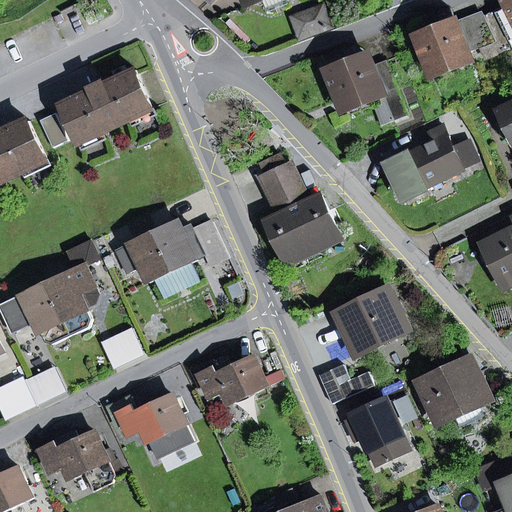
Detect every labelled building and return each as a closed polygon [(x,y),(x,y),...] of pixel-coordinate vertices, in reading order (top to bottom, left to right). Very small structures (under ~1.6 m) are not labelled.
[(509,11),(486,21),(495,41),(500,53),(511,46),(511,0),(505,0),(504,1),(509,11)] [(305,15),(313,36),(332,28),(324,8),(305,15)] [(486,21),(483,14),(458,25),(452,9),(428,18),(434,34),(419,40),(425,56),(431,54),(437,72),(472,59),(469,51),(495,41),(486,21)] [(302,40),(313,36),(305,15),(294,19),(302,40)] [(409,114),(388,61),(374,66),(371,58),(329,74),(343,109),(384,91),(388,102),(376,107),(383,124),(409,114)] [(135,120),(137,124),(158,114),(138,71),(105,86),(104,84),(94,88),(95,91),(65,105),(86,148),(107,138),(105,134),(135,120)] [(511,105),(500,111),(505,121),(499,123),(504,135),(510,132),(511,135),(511,105)] [(0,183),(26,171),(28,176),(51,165),(30,121),(0,135),(0,183)] [(429,188),(466,170),(465,168),(480,161),(471,142),(456,149),(445,126),(429,133),(434,142),(389,163),(408,201),(430,190),(429,188)] [(263,178),(277,207),(307,192),(293,164),(263,178)] [(321,242),(324,248),(344,239),(323,196),(269,222),(271,225),(269,226),(287,258),(321,242)] [(157,232),(176,273),(194,264),(200,261),(185,229),(181,221),(157,232)] [(231,259),(214,223),(196,231),(208,257),(213,267),(231,259)] [(200,261),(208,257),(196,231),(193,225),(185,229),(200,261)] [(511,231),(484,246),(502,278),(511,273),(511,231)] [(157,281),(176,273),(157,232),(120,250),(131,273),(144,267),(152,284),(157,281)] [(70,252),(78,270),(49,285),(67,323),(73,336),(91,327),(95,320),(83,295),(99,287),(89,265),(102,259),(94,241),(70,252)] [(165,299),(203,281),(194,264),(176,273),(157,281),(165,299)] [(73,336),(67,323),(49,285),(1,308),(13,331),(37,320),(48,343),(55,345),(73,336)] [(395,334),(397,337),(411,330),(405,318),(402,320),(390,295),(345,317),(349,326),(358,322),(370,346),(395,334)] [(361,350),(370,346),(358,322),(349,326),(361,350)] [(134,329),(104,343),(116,370),(147,356),(134,329)] [(478,373),(485,367),(460,336),(437,359),(445,376),(473,362),(478,373)] [(227,392),(234,405),(286,380),(282,371),(266,378),(256,358),(221,374),(215,361),(192,371),(201,389),(208,386),(214,398),(227,392)] [(455,418),(454,415),(456,414),(480,403),(490,399),(478,373),(473,362),(445,376),(425,385),(437,410),(434,411),(440,425),(455,418)] [(41,406),(69,393),(57,368),(30,381),(41,406)] [(321,376),(334,405),(377,386),(370,373),(342,385),(335,370),(321,376)] [(39,407),(34,397),(25,378),(0,389),(0,404),(8,421),(39,407)] [(146,430),(160,459),(196,442),(175,396),(140,412),(133,397),(110,408),(120,429),(127,425),(133,436),(146,430)] [(365,436),(378,465),(411,450),(390,402),(356,417),(357,418),(349,422),(358,440),(365,436)] [(456,414),(462,428),(486,417),(480,403),(456,414)] [(97,492),(118,482),(116,477),(96,433),(81,440),(77,431),(58,440),(59,443),(45,449),(55,473),(69,467),(75,480),(89,473),(97,492)] [(511,511),(511,459),(511,458),(479,472),(486,490),(501,485),(510,509),(501,511),(511,511)] [(0,511),(6,511),(36,499),(21,468),(0,477),(0,511)] [(328,511),(322,498),(288,511),(328,511)]
